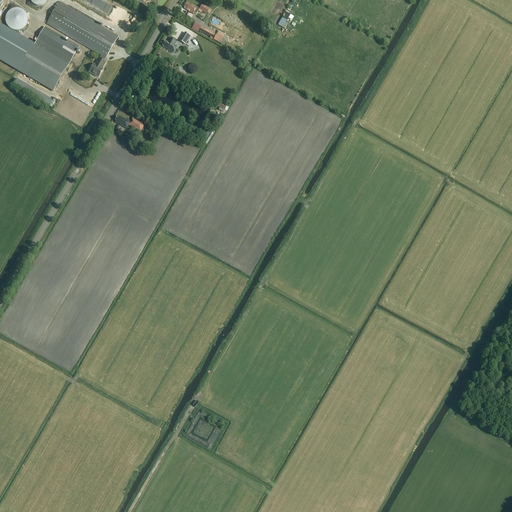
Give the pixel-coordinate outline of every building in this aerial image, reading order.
[(199,9),(197,8),(187,2),(184,7),(185,7),(184,9),(194,14),(194,13),(196,14),(197,14),(198,12),(201,13),(202,12),(207,15),(210,10),(202,5),(199,9)] [(118,37),(60,3),(47,25),(101,56),(100,59),(99,59),(93,69),(91,68),(89,72),(94,76),(97,77),(98,78),(103,70),(102,70),(106,63),(104,62),(105,59),(106,59),(118,37)] [(278,25),(283,28),(290,15),(286,12),(278,25)] [(0,63),(15,72),(52,94),(78,50),(79,47),(68,41),(67,44),(63,41),(64,38),(45,27),(43,30),(34,46),(0,25),(0,63)] [(202,27),(199,31),(207,35),(211,37),(210,38),(213,40),(220,44),(223,45),(225,41),(223,39),(225,35),(219,31),(216,35),(202,27)] [(204,38),(205,36),(198,32),(197,34),(188,30),(187,32),(206,42),(207,40),(204,38)] [(185,45),(190,36),(185,33),(180,42),(185,45)] [(165,41),(162,46),(163,47),(174,54),(178,47),(175,46),(177,42),(171,39),(168,43),(165,41)] [(223,110),(225,111),(227,107),(219,102),(217,106),(220,108),(219,110),(222,112),(223,110)] [(130,123),(119,117),(118,118),(117,117),(115,121),(116,121),(116,123),(127,129),(129,125),(140,132),(144,126),(132,119),(130,123)]
